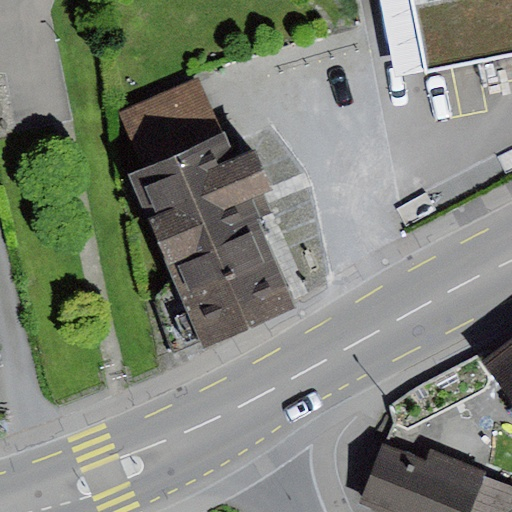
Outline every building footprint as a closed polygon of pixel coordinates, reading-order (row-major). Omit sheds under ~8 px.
[(511,0),(410,0),(425,76),(511,59),(511,0)] [(142,174),(222,140),(198,81),(117,114),(142,174)] [(142,174),(134,176),(202,354),(298,318),(263,225),(277,220),(255,163),(236,171),(222,140),(142,174)] [(511,345),(481,367),(511,406),(511,345)] [(427,463),(385,448),(361,507),(372,511),(510,511),(511,511),(511,490),(483,479),(486,474),(430,453),(427,463)]
